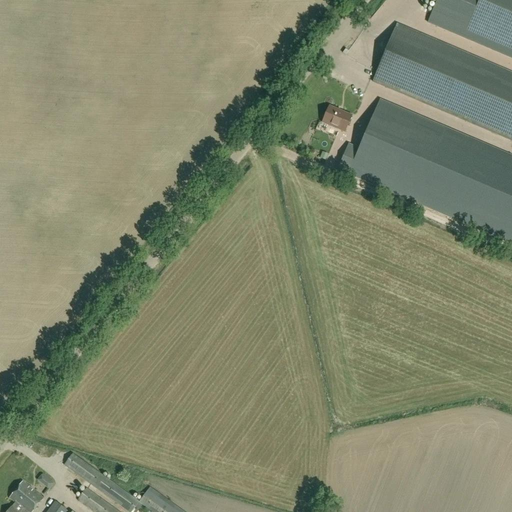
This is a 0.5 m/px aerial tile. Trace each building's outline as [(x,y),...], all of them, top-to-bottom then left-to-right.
[(511,0),(437,0),(428,23),(511,58),(511,0)] [(511,73),(397,25),(386,51),(373,81),(511,141),(511,73)] [(511,155),(380,99),(359,148),(349,144),(337,170),(511,244),(511,155)] [(351,116),(329,106),(322,122),(344,132),(351,116)] [(236,158),(242,164),(262,143),(255,137),(236,158)] [(139,502),(73,454),(64,466),(129,511),(131,511),(139,502)] [(42,474),(37,480),(49,489),(54,483),(42,474)] [(15,503),(11,507),(15,510),(16,508),(20,511),(32,511),(44,499),(23,482),(9,498),(15,503)] [(184,511),(149,487),(139,502),(152,511),(184,511)] [(78,501),(93,511),(118,511),(87,489),(78,501)] [(55,502),(46,511),(66,511),(67,511),(55,502)]
